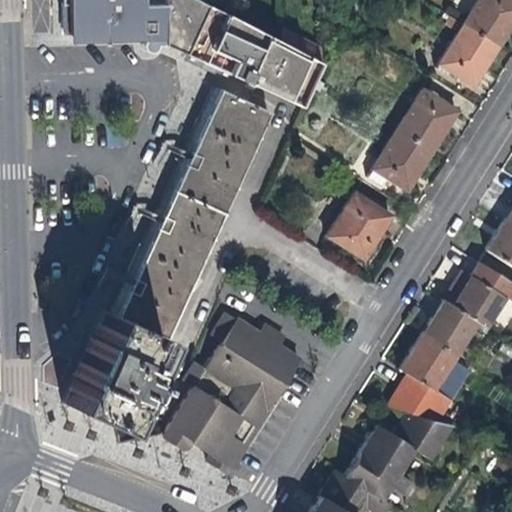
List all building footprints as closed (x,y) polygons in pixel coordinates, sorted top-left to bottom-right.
[(185,53),(206,2),(202,0),(163,0),(163,1),(143,2),(142,0),(57,0),(59,34),(90,32),(138,31),(139,45),(141,48),(144,50),(147,51),(152,50),(154,47),(155,43),(165,44),(185,53)] [(511,0),(476,0),(462,22),(496,44),(509,23),(511,18),(511,0)] [(217,8),(206,2),(185,53),(188,54),(207,62),(269,90),(289,45),(282,42),(240,19),(217,8)] [(484,62),(496,44),(462,22),(437,62),(471,83),(484,62)] [(306,54),(320,62),(319,48),(282,29),(282,42),(289,45),(306,54)] [(306,54),(289,45),(269,90),(286,98),(306,54)] [(63,401),(121,427),(139,389),(132,386),(135,380),(138,381),(142,374),(145,375),(266,109),(216,86),(208,104),(124,290),(113,314),(105,310),(92,338),(88,336),(82,347),(70,373),(75,375),(63,401)] [(420,87),(395,127),(430,149),(443,128),(456,109),(420,87)] [(418,168),(430,149),(395,127),(370,167),(405,189),(418,168)] [(378,231),(388,214),(352,191),(324,234),(361,257),(378,231)] [(511,202),(502,218),(511,223),(511,202)] [(511,265),(511,223),(502,218),(492,233),(484,247),(511,265)] [(472,318),(483,324),(502,295),(497,292),(505,279),(476,261),(468,274),(449,303),(472,318)] [(449,303),(468,274),(460,268),(451,281),(440,298),(449,303)] [(511,282),(505,279),(497,292),(502,295),(511,300),(511,282)] [(451,352),(472,318),(449,303),(440,298),(430,313),(419,332),(451,352)] [(208,333),(219,340),(233,317),(222,310),(208,333)] [(182,380),(190,384),(264,415),(269,409),(266,407),(297,357),(276,344),(256,331),(233,317),(219,340),(202,366),(194,361),(182,380)] [(262,322),(256,331),(276,344),(283,335),(262,322)] [(429,387),(451,352),(419,332),(397,367),(408,374),(402,382),(386,406),(405,411),(436,419),(450,400),(429,387)] [(256,429),(264,415),(190,384),(158,433),(160,434),(161,438),(177,448),(181,448),(183,449),(187,443),(205,454),(201,461),(227,477),(245,449),(243,449),(256,429)] [(450,423),(436,419),(405,411),(391,433),(374,423),(347,466),(341,475),(333,470),(305,511),(359,511),(363,506),(371,511),(379,511),(387,501),(382,498),(389,486),(407,497),(415,484),(398,473),(414,447),(429,457),(450,423)] [(119,453),(104,447),(102,454),(116,459),(119,453)]
